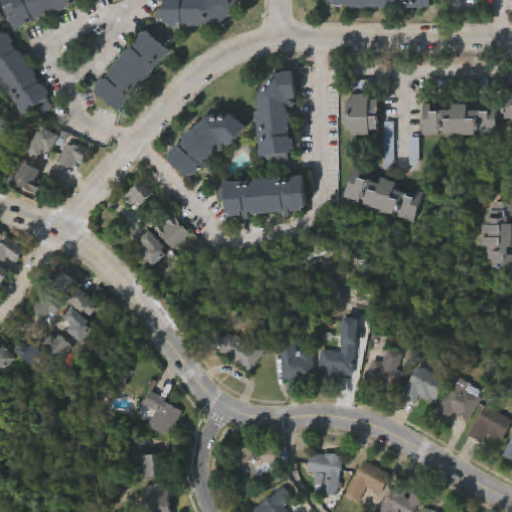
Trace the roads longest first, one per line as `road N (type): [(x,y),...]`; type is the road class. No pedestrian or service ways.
road 1 (residential): [(511,40),(283,39),(244,49),(184,92),(64,233)]
road 2 (tertiary): [(180,359),(236,411),(374,425),(511,499)]
